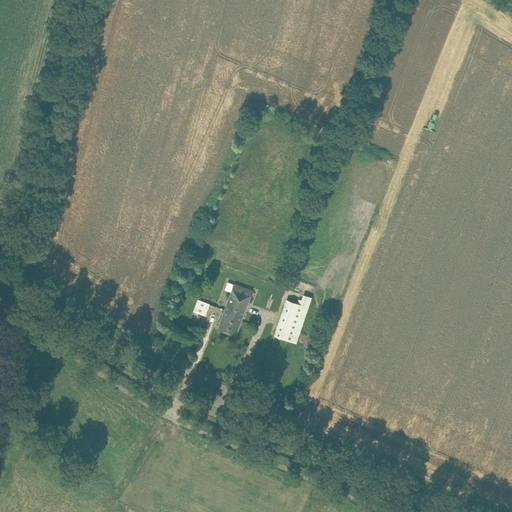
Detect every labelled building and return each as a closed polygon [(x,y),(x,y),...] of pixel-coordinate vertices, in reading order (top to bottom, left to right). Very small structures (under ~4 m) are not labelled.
[(375,166),(391,172),(395,161),(379,155),(375,166)] [(252,289),(234,283),(217,328),(235,334),(252,289)] [(299,304),(287,299),(274,336),(295,343),(311,297),(303,294),(299,304)] [(193,311),(206,315),(210,303),(197,298),(193,311)] [(13,375),(20,377),(22,367),(15,365),(13,375)]
